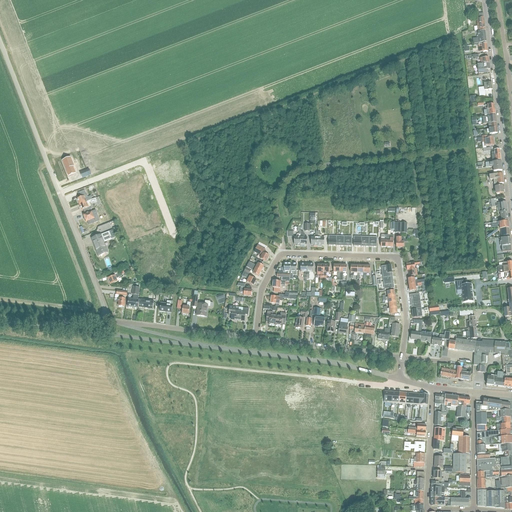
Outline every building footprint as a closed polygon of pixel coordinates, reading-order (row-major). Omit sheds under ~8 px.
[(483,13),(483,14),(479,14),(480,18),(476,19),(477,24),(479,24),(479,23),(480,23),(480,24),(484,23),(483,13)] [(477,38),(473,39),(474,43),(479,43),(487,42),(485,30),(478,31),(478,36),(477,36),(477,38)] [(479,52),(488,51),(487,44),(478,45),(479,52)] [(490,69),(489,63),(477,64),(478,74),(488,72),(488,69),(490,69)] [(484,87),(478,88),(479,96),(485,95),(485,90),(492,89),(491,82),(484,83),(484,87)] [(495,114),(494,104),(488,105),(488,109),(487,109),(487,111),(484,111),(485,116),(495,114)] [(484,143),(485,143),(485,147),(494,146),(493,138),(487,138),(487,136),(482,136),(482,139),(484,139),(484,143)] [(328,141),(322,142),(324,155),(334,153),(333,147),(329,148),(328,141)] [(501,160),(499,149),(494,150),(494,152),(492,152),(493,161),(501,160)] [(68,176),(76,173),(73,166),(74,166),(73,163),(71,157),(62,161),(65,166),(68,176)] [(89,169),(80,173),(82,178),(91,175),(89,169)] [(503,184),(502,174),(489,175),(489,180),(493,180),(494,185),(495,185),(495,187),(495,194),(503,193),(503,186),(502,186),(502,184),(503,184)] [(80,198),(77,199),(79,204),(81,204),(92,199),(91,196),(88,197),(87,195),(85,191),(78,193),(80,198)] [(81,204),(79,204),(81,210),(83,210),(84,212),(91,209),(90,207),(88,207),(87,204),(90,203),(92,204),(97,202),(95,198),(92,199),(81,204)] [(507,211),(506,202),(498,203),(498,205),(497,205),(498,212),(507,211)] [(96,211),(83,215),(86,222),(94,218),(93,215),(97,214),(96,211)] [(508,220),(507,211),(498,212),(500,212),(501,216),(502,221),(508,220)] [(407,233),(407,223),(395,223),(395,233),(407,233)] [(510,235),(509,228),(501,229),(501,236),(510,235)] [(109,232),(92,239),(98,254),(106,251),(103,242),(112,239),(109,232)] [(329,236),(328,246),(334,246),(336,246),(337,236),(329,236)] [(344,237),(344,246),(345,246),(351,246),(352,246),(352,237),(344,237)] [(354,237),(354,246),(355,246),(361,246),(361,247),(362,237),(354,237)] [(369,237),(369,247),(377,247),(377,237),(369,237)] [(511,251),(510,237),(501,238),(502,252),(511,251)] [(262,256),(260,259),(266,262),(269,256),(264,253),(265,250),(258,246),(254,252),(262,256)] [(249,262),(248,265),(261,272),(264,266),(261,265),(263,262),(256,259),(255,262),(258,263),(257,266),(249,262)] [(511,271),(511,261),(502,263),(502,267),(497,267),(498,273),(511,271)] [(407,270),(409,270),(410,277),(417,276),(416,269),(415,269),(414,265),(419,264),(419,262),(410,263),(410,264),(406,264),(407,270)] [(283,272),(282,272),(282,278),(290,278),(290,264),(284,264),(284,272),(287,272),(287,274),(283,274),(283,272)] [(261,272),(248,265),(247,267),(254,271),(253,274),(259,277),(261,272)] [(391,265),(381,266),(382,274),(392,273),(391,265)] [(108,278),(110,285),(118,282),(116,278),(120,277),(118,271),(113,273),(114,276),(108,278)] [(244,271),(242,276),(244,277),(248,279),(247,282),(254,286),(257,280),(248,276),(249,274),(244,271)] [(511,279),(511,271),(498,273),(499,280),(502,280),(502,281),(511,279)] [(392,273),(382,274),(384,282),(393,280),(392,273)] [(393,280),(384,282),(385,289),(394,288),(393,280)] [(467,280),(456,281),(456,284),(459,284),(460,286),(461,285),(463,303),(473,302),(471,284),(467,284),(467,280)] [(273,281),(273,288),(274,288),(274,292),(280,293),(280,289),(281,289),(281,285),(285,285),(287,285),(290,285),(290,282),(287,282),(285,282),(273,281)] [(416,290),(416,286),(422,285),(422,283),(409,285),(410,291),(416,290)] [(244,289),(245,287),(241,286),(240,292),(244,292),(244,295),(251,296),(252,290),(251,290),(251,288),(247,287),(246,289),(244,289)] [(132,295),(133,295),(133,299),(129,299),(128,307),(137,308),(139,288),(133,287),(132,295)] [(117,290),(116,294),(120,295),(120,298),(118,298),(117,302),(119,302),(118,306),(119,306),(119,307),(122,307),(122,306),(124,307),(125,295),(126,295),(127,291),(117,290)] [(385,301),(396,300),(395,293),(384,295),(385,301)] [(279,294),(279,297),(272,297),(271,303),(276,304),(276,307),(279,307),(280,301),(283,301),(283,298),(289,299),(289,296),(279,294)] [(419,294),(410,295),(411,303),(420,301),(419,294)] [(154,301),(139,299),(138,307),(153,309),(154,301)] [(172,308),(173,300),(173,302),(167,301),(167,304),(160,303),(159,311),(171,313),(172,308)] [(198,304),(197,316),(206,317),(207,307),(210,307),(210,302),(210,301),(205,301),(205,305),(198,304)] [(420,301),(411,303),(412,310),(421,309),(420,301)] [(182,314),(183,314),(183,315),(185,315),(185,314),(189,315),(189,307),(190,307),(191,303),(188,303),(187,307),(183,306),(182,314)] [(229,313),(229,315),(232,315),(231,320),(238,321),(238,316),(239,308),(230,306),(229,313)] [(387,315),(398,313),(397,307),(386,308),(387,315)] [(249,309),(239,308),(238,316),(238,321),(244,322),(245,315),(248,315),(249,309)] [(421,309),(412,310),(413,318),(420,317),(422,317),(421,309)] [(267,319),(266,322),(269,322),(269,325),(275,326),(277,316),(273,315),(273,312),(267,312),(267,319)] [(277,316),(275,326),(282,326),(282,321),(285,321),(286,314),(281,313),(280,316),(277,316)] [(469,321),(467,321),(468,329),(477,328),(475,316),(469,317),(469,321)] [(315,317),(314,327),(319,327),(319,326),(324,327),(325,318),(315,317)] [(304,319),(297,318),(296,328),(303,329),(304,319)] [(328,321),(327,332),(334,332),(335,322),(333,322),(333,319),(328,319),(328,321)] [(394,324),(395,321),(390,320),(389,324),(393,324),(391,337),(399,338),(400,325),(394,324)] [(419,333),(412,332),(411,339),(420,341),(421,333),(422,331),(423,321),(415,320),(414,324),(420,324),(419,333)] [(348,324),(340,322),(338,333),(346,334),(348,324)] [(375,326),(371,326),(372,323),(367,323),(366,326),(365,326),(364,334),(374,335),(375,329),(375,326)] [(364,334),(365,326),(356,325),(355,333),(364,334)] [(478,338),(477,328),(468,329),(468,332),(471,332),(471,336),(467,336),(467,340),(473,341),(473,339),(478,338)] [(379,331),(378,339),(389,341),(390,330),(386,329),(385,332),(379,331)] [(430,342),(431,335),(431,333),(422,331),(421,333),(420,341),(430,342)] [(441,346),(442,339),(442,335),(440,335),(439,338),(437,338),(437,337),(434,337),(434,338),(432,337),(431,345),(441,346)] [(494,353),(495,342),(495,341),(483,340),(482,342),(477,342),(473,341),(467,340),(456,339),(455,342),(454,349),(474,352),(489,353),(494,354),(494,353)] [(511,354),(511,348),(505,348),(506,342),(495,342),(494,353),(501,353),(501,355),(505,354),(505,355),(510,354),(511,354)] [(484,372),(485,363),(487,362),(487,356),(488,356),(489,353),(474,352),(474,365),(478,365),(477,371),(484,372)] [(505,354),(501,355),(503,371),(506,370),(506,374),(510,373),(511,378),(505,378),(504,387),(511,387),(511,357),(511,358),(510,354),(505,355),(505,354)] [(456,372),(455,379),(460,380),(470,381),(471,374),(466,373),(466,370),(462,370),(462,368),(457,367),(456,372)] [(441,374),(440,376),(448,378),(450,378),(455,379),(456,372),(442,368),(441,373),(440,374),(441,374)] [(488,377),(487,385),(504,387),(505,378),(505,377),(504,377),(504,375),(503,375),(503,373),(497,372),(497,376),(494,376),(491,375),(491,377),(488,377)] [(206,409),(204,430),(217,431),(217,428),(221,428),(224,384),(216,384),(216,385),(213,385),(214,376),(209,375),(206,409)] [(313,389),(312,399),(320,400),(320,389),(313,389)] [(335,391),(334,401),(341,401),(342,391),(335,391)] [(385,392),(384,403),(392,404),(393,392),(385,392)] [(393,392),(392,404),(399,404),(400,393),(393,392)] [(400,393),(399,404),(406,405),(407,393),(400,393)] [(407,393),(406,405),(413,405),(414,394),(407,393)] [(237,425),(243,425),(245,395),(237,394),(237,399),(230,398),(229,422),(233,422),(233,421),(235,421),(235,422),(237,423),(237,425)] [(414,394),(413,405),(421,406),(421,394),(414,394)] [(421,394),(421,406),(428,406),(429,395),(421,394)] [(444,405),(444,408),(446,408),(447,406),(451,407),(451,406),(457,406),(458,397),(445,395),(444,405)] [(458,397),(457,406),(458,406),(462,407),(465,407),(466,404),(469,404),(470,398),(458,397)] [(251,400),(251,409),(259,410),(259,408),(262,408),(262,406),(256,406),(256,403),(261,403),(261,400),(251,400)] [(483,406),(476,406),(476,412),(479,412),(500,411),(500,410),(510,410),(509,403),(484,400),(483,406)] [(458,406),(456,417),(465,418),(466,407),(465,407),(462,407),(458,406)] [(435,421),(435,425),(442,426),(442,421),(441,421),(441,416),(446,416),(446,408),(444,408),(444,413),(442,413),(441,413),(438,412),(435,412),(435,421)] [(500,417),(496,417),(496,419),(499,418),(510,418),(510,410),(500,410),(500,411),(500,417)] [(486,413),(476,413),(476,426),(487,425),(486,413)] [(318,421),(317,431),(324,432),(325,422),(318,421)] [(332,422),(331,432),(339,433),(340,423),(332,422)] [(435,428),(433,450),(442,450),(442,445),(443,441),(444,441),(445,429),(435,428)] [(500,431),(477,433),(477,447),(485,446),(494,445),(499,445),(511,444),(511,439),(511,430),(500,431)] [(469,454),(470,437),(459,437),(458,454),(469,454)] [(511,444),(499,445),(499,446),(501,446),(502,452),(503,452),(504,452),(511,451),(511,444)] [(246,449),(245,459),(251,459),(251,456),(255,456),(256,446),(249,445),(249,449),(246,449)] [(256,446),(255,456),(259,456),(259,460),(265,460),(266,450),(262,449),(262,446),(256,446)] [(485,446),(477,447),(477,458),(477,460),(490,459),(490,454),(490,453),(485,454),(485,446)] [(272,447),(271,458),(280,459),(280,462),(284,462),(284,455),(281,455),(281,448),(272,447)] [(288,452),(288,462),(293,462),(294,459),(298,459),(299,449),(292,449),(292,453),(288,452)] [(299,449),(298,459),(302,460),(302,463),(308,463),(308,454),(305,454),(305,450),(299,449)] [(312,457),(312,464),(316,465),(316,462),(324,462),(325,451),(316,450),(316,458),(312,457)] [(411,460),(411,464),(414,464),(413,466),(424,467),(424,463),(425,454),(416,454),(416,457),(414,457),(414,460),(411,460)] [(466,454),(453,454),(453,473),(465,473),(466,454)] [(435,464),(434,464),(434,467),(443,468),(443,458),(436,457),(435,464)] [(511,470),(511,457),(504,458),(501,459),(501,458),(495,459),(490,459),(477,460),(477,472),(484,472),(511,470)] [(265,461),(265,469),(283,470),(283,462),(265,461)] [(490,475),(486,475),(486,478),(490,478),(500,477),(500,478),(503,477),(511,476),(511,470),(490,471),(490,475)] [(266,471),(265,480),(282,481),(283,471),(266,471)] [(415,482),(415,485),(417,485),(416,491),(424,491),(424,479),(425,473),(417,472),(417,482),(415,482)] [(436,479),(436,482),(441,483),(443,483),(444,483),(444,479),(441,479),(442,472),(434,472),(434,479),(436,479)] [(500,481),(496,481),(496,489),(500,489),(504,488),(506,488),(506,489),(511,488),(511,476),(503,477),(500,478),(500,481)] [(485,479),(484,479),(477,479),(477,489),(485,488),(485,479)] [(265,481),(265,489),(281,490),(282,482),(265,481)] [(511,509),(511,492),(504,493),(504,491),(503,491),(487,491),(487,490),(477,490),(477,498),(478,506),(504,509),(505,509),(511,509)] [(423,500),(424,491),(416,491),(414,491),(413,497),(409,497),(409,499),(414,499),(414,500),(423,500)] [(448,498),(431,498),(431,506),(444,506),(445,501),(448,501),(448,498)]
